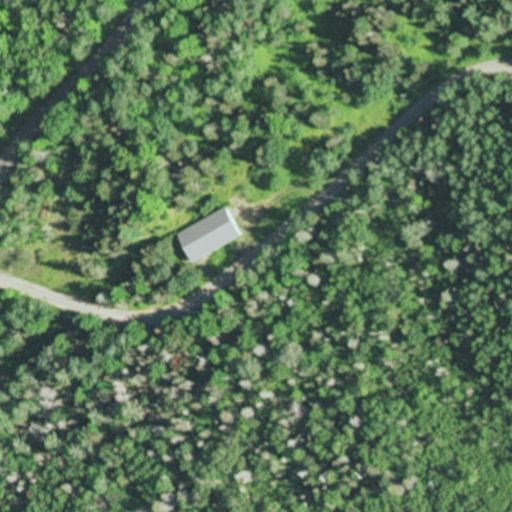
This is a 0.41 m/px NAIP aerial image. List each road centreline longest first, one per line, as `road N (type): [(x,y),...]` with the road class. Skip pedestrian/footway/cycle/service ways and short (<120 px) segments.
road 1 (residential): [(511,59),(460,75),(266,245),(170,310),(137,311),(0,270)]
road 2 (residential): [(149,0),(0,173)]
